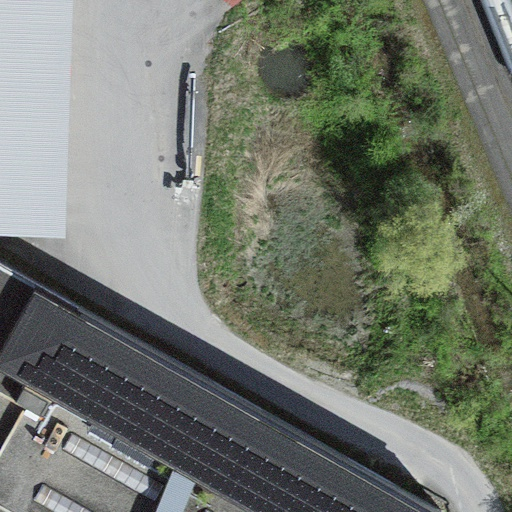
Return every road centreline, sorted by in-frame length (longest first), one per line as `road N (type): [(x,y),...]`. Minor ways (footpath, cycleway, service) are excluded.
road 1 (unknown): [(0,245),(59,233),(177,289),(441,478),(463,511)]
road 2 (unknown): [(511,140),(453,0)]
